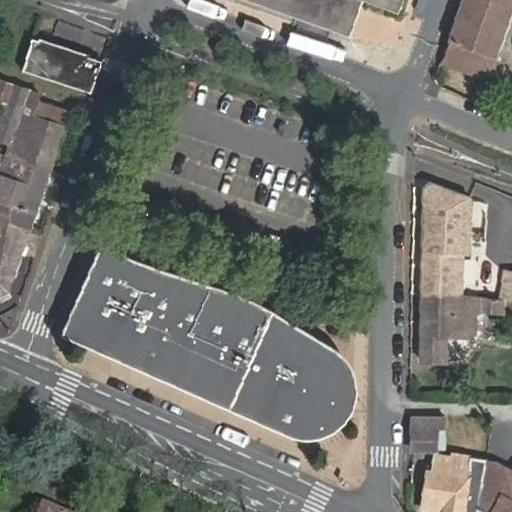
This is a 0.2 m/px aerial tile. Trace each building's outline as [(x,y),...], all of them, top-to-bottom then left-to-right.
[(259,0),(349,32),(360,0),(259,0)] [(511,13),(511,0),(462,0),(448,39),(442,55),(490,72),(496,57),(511,13)] [(90,95),(101,62),(31,38),(21,71),(90,95)] [(48,170),(68,112),(37,102),(40,93),(0,79),(0,103),(5,105),(0,119),(0,138),(9,141),(4,155),(48,170)] [(48,170),(4,155),(3,159),(0,157),(0,212),(7,215),(7,222),(28,230),(48,170)] [(471,231),(471,196),(430,182),(424,185),(423,231),(471,231)] [(0,291),(9,288),(28,230),(7,222),(7,215),(0,212),(0,291)] [(464,295),(464,252),(471,252),(471,231),(423,231),(422,294),(464,295)] [(341,361),(330,352),(297,337),(299,330),(235,301),(232,308),(95,249),(68,329),(293,428),(310,430),(325,426),(337,418),(345,406),(349,391),(347,375),(341,361)] [(511,270),(504,270),(501,296),(511,297),(511,270)] [(464,295),(422,294),(421,361),(448,361),(449,335),(473,336),(474,313),(480,313),(481,309),(500,310),(501,296),(488,295),(464,295)] [(413,447),(438,448),(438,429),(442,429),(443,415),(413,414),(413,447)] [(451,456),(437,454),(435,467),(430,466),(423,508),(447,511),(477,511),(478,507),(487,460),(452,453),(451,456)] [(478,507),(487,511),(511,511),(511,469),(494,461),(487,460),(478,507)]
